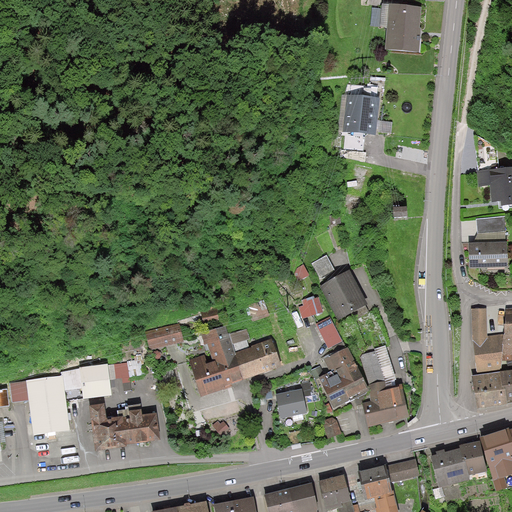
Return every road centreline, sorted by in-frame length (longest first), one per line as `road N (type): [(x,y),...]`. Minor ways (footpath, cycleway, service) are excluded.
road 1 (tertiary): [(455,0),(436,171),(440,430)]
road 2 (primary): [(0,509),(295,466)]
road 3 (residential): [(295,466),(161,457),(0,475)]
road 4 (residential): [(465,295),(455,248),(461,125)]
road 5 (primary): [(295,466),(440,430)]
road 6 (residential): [(440,430),(463,399),(465,295)]
road 7 (track): [(460,131),(492,0)]
